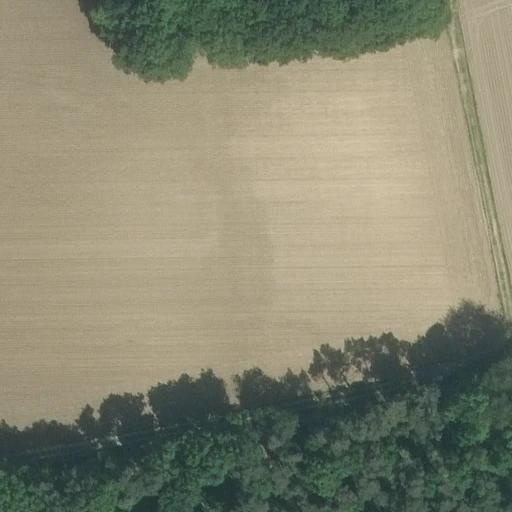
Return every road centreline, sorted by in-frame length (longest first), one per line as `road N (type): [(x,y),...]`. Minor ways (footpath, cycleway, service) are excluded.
road 1 (track): [(0,455),(511,359)]
road 2 (track): [(511,270),(444,0)]
